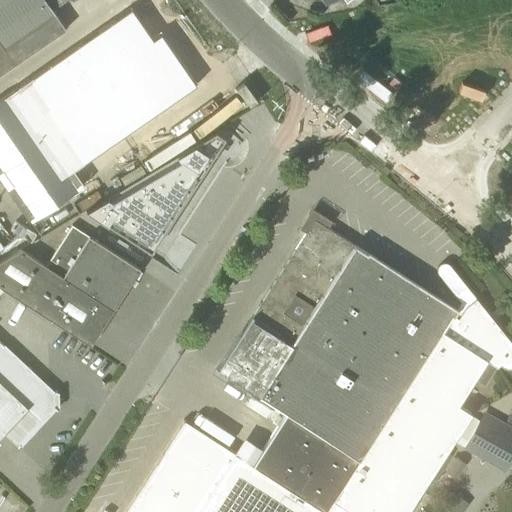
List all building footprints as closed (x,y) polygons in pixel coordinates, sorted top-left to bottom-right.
[(0,0),(0,74),(49,40),(65,29),(49,6),(57,0),(71,0),(72,1),(72,0),(0,0)] [(114,19),(0,98),(0,178),(30,222),(84,185),(72,168),(88,157),(89,159),(106,147),(105,145),(120,134),(122,136),(139,124),(138,122),(153,112),(155,114),(172,102),(159,83),(174,73),(184,66),(162,35),(161,36),(153,39),(131,8),(114,19)] [(215,130),(85,209),(150,251),(224,136),(218,133),(215,130)] [(351,511),(402,511),(456,433),(469,414),(471,410),(459,400),(488,357),(496,367),(500,364),(501,365),(502,366),(504,367),(506,368),(508,368),(510,368),(511,367),(511,366),(511,343),(450,265),(449,264),(447,263),(446,263),(444,262),(443,262),(442,263),(440,263),(439,264),(438,265),(437,267),(437,268),(437,270),(437,271),(437,273),(438,274),(464,307),(460,313),(327,227),(331,221),(317,213),(314,218),(308,215),(300,228),(305,232),(217,369),(283,411),(250,463),(184,421),(125,511),(340,511),(344,507),(351,511)] [(122,258),(72,224),(47,265),(21,249),(0,260),(0,287),(90,345),(139,268),(122,258)] [(0,436),(3,433),(17,447),(54,407),(56,409),(57,408),(54,405),(53,394),(56,391),(55,390),(54,392),(0,342),(0,289),(1,288),(0,287),(0,436)] [(479,421),(469,414),(456,433),(468,441),(465,446),(499,465),(511,441),(511,426),(484,413),(479,421)] [(456,479),(466,463),(454,455),(445,469),(447,470),(446,472),(456,479)]
